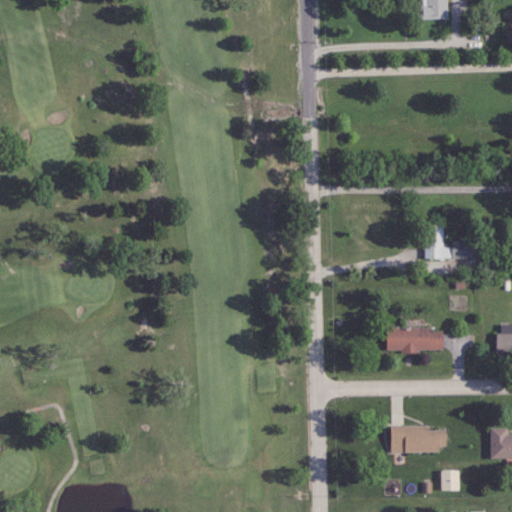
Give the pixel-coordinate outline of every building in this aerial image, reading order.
[(447,18),(446,0),(420,0),(421,18),(447,18)] [(423,223),(424,258),(474,257),(473,240),(451,240),(451,246),(443,246),(442,223),(423,223)] [(511,323),(500,324),(500,333),(495,333),(495,350),(511,349),(511,323)] [(385,350),(442,350),(443,328),(385,327),(385,350)] [(445,429),(427,429),(427,425),(389,425),(390,451),(445,450),(445,429)] [(511,432),(506,432),(506,427),(489,427),(489,457),(511,457),(511,432)] [(458,489),(457,469),(439,470),(440,490),(458,489)]
